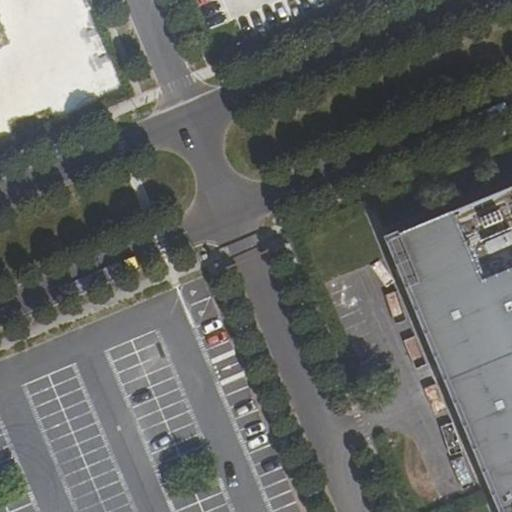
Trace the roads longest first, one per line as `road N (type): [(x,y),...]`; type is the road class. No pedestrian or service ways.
road 1 (unclassified): [(232,213),(355,511)]
road 2 (unclassified): [(232,213),(511,96)]
road 3 (unclassified): [(470,0),(192,116)]
road 4 (unclassified): [(0,309),(232,213)]
road 5 (unclassified): [(192,116),(0,194)]
road 6 (unclassified): [(141,0),(192,116)]
